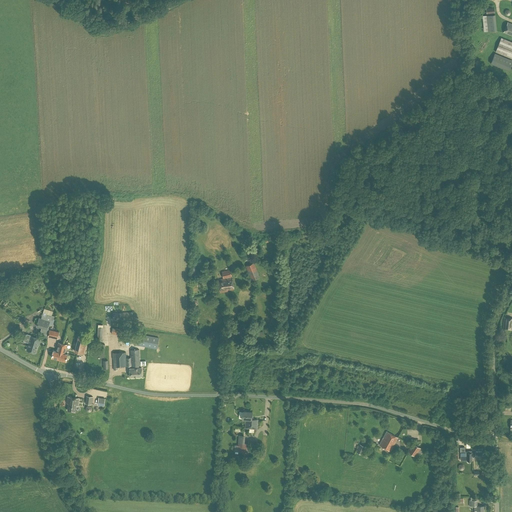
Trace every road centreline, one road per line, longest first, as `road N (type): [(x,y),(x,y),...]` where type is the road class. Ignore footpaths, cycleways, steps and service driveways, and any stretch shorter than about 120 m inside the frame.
road 1 (unclassified): [(53,375),(159,395),(374,407),(459,433),(498,433)]
road 2 (unclassified): [(498,433),(493,330),(511,280)]
road 3 (unclassified): [(82,511),(51,447),(53,375)]
